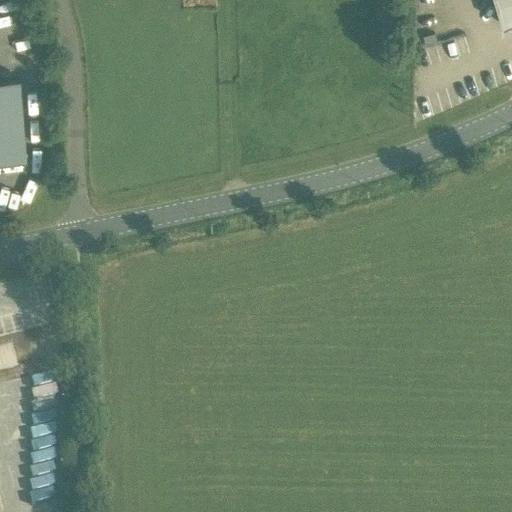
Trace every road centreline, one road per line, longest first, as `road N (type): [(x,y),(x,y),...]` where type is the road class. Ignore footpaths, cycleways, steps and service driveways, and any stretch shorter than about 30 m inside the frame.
road 1 (secondary): [(79,233),(310,187),(511,115)]
road 2 (unclassified): [(79,233),(68,46),(56,0)]
